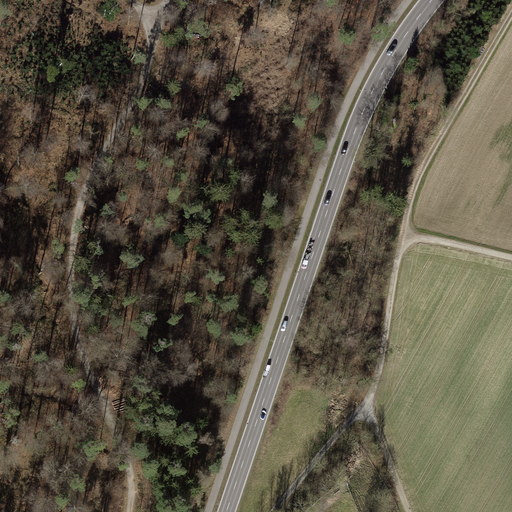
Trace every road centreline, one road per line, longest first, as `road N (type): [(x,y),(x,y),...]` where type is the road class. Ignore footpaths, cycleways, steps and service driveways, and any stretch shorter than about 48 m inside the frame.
road 1 (primary): [(226,511),(359,118),(432,0)]
road 2 (track): [(130,511),(127,456),(77,334),(71,268),(97,156),(149,61),(153,36),(132,0)]
road 3 (track): [(413,511),(366,407),(407,236),(405,212),(511,14)]
road 4 (track): [(366,407),(280,511)]
